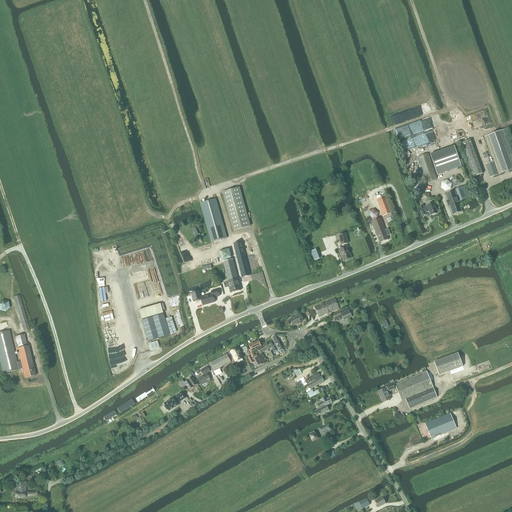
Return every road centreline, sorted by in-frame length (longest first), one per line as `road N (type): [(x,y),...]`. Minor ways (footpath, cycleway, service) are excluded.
road 1 (track): [(275,302),(254,240),(230,233),(219,195),(204,190),(143,0)]
road 2 (track): [(487,172),(468,126),(440,129),(432,113),(209,192)]
road 3 (unclassified): [(292,334),(283,358),(48,486),(48,511)]
road 4 (unclassified): [(0,439),(73,419),(186,342),(257,309)]
road 5 (unclassified): [(257,309),(511,205)]
road 6 (unclassified): [(410,511),(316,352),(292,334)]
road 7 (track): [(468,126),(443,95),(411,0)]
road 8 (track): [(398,399),(404,412),(414,409),(511,364)]
